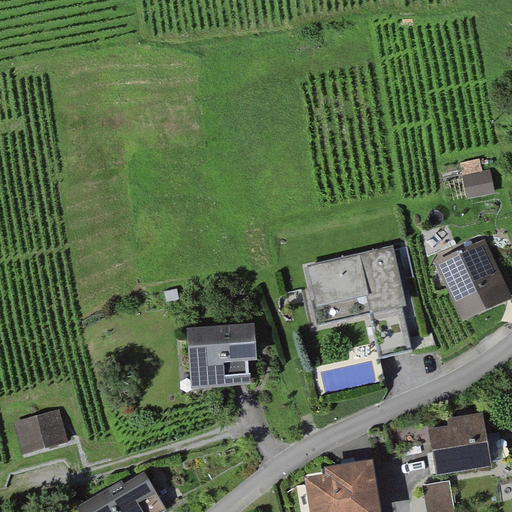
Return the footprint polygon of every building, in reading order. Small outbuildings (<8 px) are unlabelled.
[(502,299),(483,244),(439,260),(457,314),(502,299)] [(308,308),(356,299),(367,358),(405,351),(387,249),(300,264),(308,308)] [(256,334),(195,338),(199,392),(260,388),(256,334)] [(61,415),(18,427),(26,457),(70,445),(61,415)] [(433,435),(440,477),(497,468),(490,426),(433,435)] [(305,511),(376,511),(369,465),(320,472),(322,484),(302,487),(305,511)] [(152,476),(85,511),(150,511),(167,503),(152,476)] [(428,511),(455,511),(451,481),(425,485),(428,511)]
